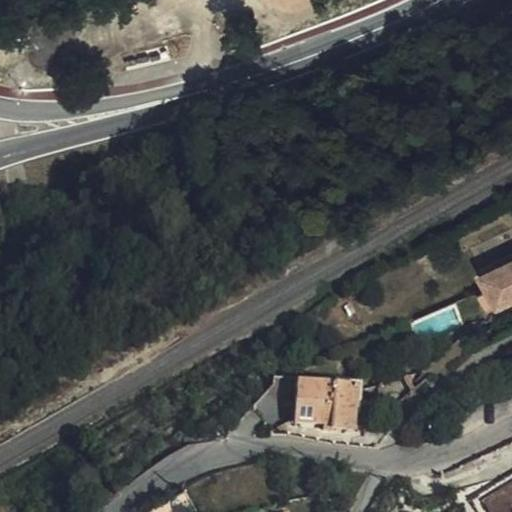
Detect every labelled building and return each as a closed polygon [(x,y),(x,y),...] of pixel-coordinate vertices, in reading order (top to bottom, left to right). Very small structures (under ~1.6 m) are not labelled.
[(511,303),(511,255),(480,271),(490,292),(479,297),(482,306),(487,315),(511,303)] [(456,302),(411,321),(420,341),(465,322),(456,302)] [(430,393),(460,354),(447,345),(419,384),(430,393)] [(342,391),(283,388),(280,432),(309,434),(318,434),(318,440),(340,441),(340,422),(342,391)] [(348,391),(342,391),(340,422),(347,422),(348,391)] [(409,421),(421,406),(413,400),(398,420),(409,421)] [(511,511),(511,493),(483,511),(511,511)]
